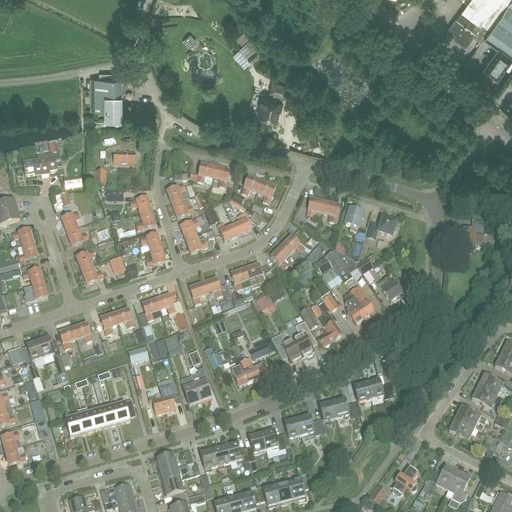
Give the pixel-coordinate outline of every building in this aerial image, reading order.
[(511,57),(511,0),(470,0),(446,33),(465,46),(472,36),(481,42),(475,50),(481,53),(489,42),(498,48),(484,68),(497,78),(511,58),(511,57)] [(245,37),(252,32),(248,26),(241,32),(245,37)] [(239,48),(252,63),(253,62),(256,64),(262,59),(259,55),(262,52),(258,47),(257,47),(249,39),(239,48)] [(121,79),(91,80),(91,112),(105,112),(105,121),(121,121),(121,96),(121,79)] [(260,108),(258,117),(259,117),(259,118),(259,119),(260,120),(260,121),(261,121),(262,121),(262,122),(263,122),(264,122),(265,121),(266,121),(266,120),(267,120),(267,119),(275,121),(278,111),(279,111),(282,100),(283,96),(284,97),(287,85),(272,81),(268,93),(274,95),(273,98),(272,100),(262,97),(259,108),(260,108)] [(317,145),(312,128),(298,132),(304,149),(317,145)] [(57,174),(56,169),(61,168),(58,143),(48,144),(50,156),(46,156),(46,160),(23,163),(25,178),(40,176),(41,179),(49,178),(49,174),(56,173),(57,174)] [(109,167),(114,167),(114,168),(134,169),(134,165),(136,163),(136,160),(134,159),(134,156),(114,155),(114,153),(112,153),(112,152),(108,152),(107,153),(106,153),(105,162),(109,162),(109,167)] [(212,181),(215,169),(200,166),(198,177),(197,183),(203,185),(211,187),(212,181)] [(229,173),(215,169),(212,181),(220,182),(219,189),(225,190),(226,184),(229,173)] [(106,173),(88,173),(88,190),(106,190),(106,173)] [(257,195),(261,184),(247,179),(243,189),(241,195),(247,197),(249,191),(257,195)] [(65,191),(73,190),(71,180),(63,181),(65,191)] [(275,189),(261,184),(257,195),(265,198),(263,204),(268,206),(271,200),(275,189)] [(172,206),(182,202),(179,195),(185,192),(183,186),(177,189),(177,188),(166,192),(172,206)] [(123,191),(107,191),(107,203),(123,203),(123,191)] [(52,204),(55,213),(63,211),(61,207),(63,206),(64,209),(70,206),(69,204),(75,202),(72,194),(68,196),(67,192),(60,194),(61,198),(60,199),(59,194),(52,196),(55,203),(52,204)] [(198,195),(202,203),(205,204),(207,197),(198,195)] [(203,209),(197,196),(193,198),(199,211),(203,209)] [(140,216),(151,213),(147,199),(136,202),(130,204),(131,210),(137,208),(140,216)] [(0,216),(17,212),(14,201),(0,205),(0,216)] [(247,209),(231,201),(229,205),(244,213),(247,209)] [(322,216),(325,204),(310,201),(307,212),(308,212),(306,218),(312,219),(314,214),(322,216)] [(182,202),(172,206),(177,220),(188,216),(193,213),(191,208),(185,210),(182,202)] [(222,206),(229,220),(233,218),(226,204),(222,206)] [(263,208),(254,204),(251,210),(260,214),(263,208)] [(325,204),(322,216),(330,218),(329,224),(335,225),(336,219),(337,219),(339,208),(325,204)] [(193,213),(190,215),(191,218),(204,213),(203,209),(199,211),(193,213)] [(361,252),(364,241),(366,232),(358,230),(363,214),(350,210),(345,226),(351,228),(350,233),(356,235),(350,260),(356,264),(358,263),(361,252)] [(210,225),(218,222),(213,211),(205,214),(210,225)] [(0,227),(20,222),(17,212),(0,216),(0,227)] [(151,213),(140,216),(142,224),(136,226),(137,232),(144,230),(144,231),(155,228),(151,213)] [(66,234),(77,230),(74,222),(80,220),(77,214),(72,216),(61,220),(66,234)] [(233,227),(237,238),(251,231),(247,221),(246,221),(243,215),(238,218),(240,224),(233,227)] [(397,223),(381,218),(379,226),(371,224),(366,239),(374,242),(377,234),(392,239),(397,223)] [(185,241),(196,237),(193,230),(199,227),(196,222),(191,224),(190,223),(180,227),(185,241)] [(303,229),(314,236),(317,231),(306,224),(303,229)] [(458,249),(473,250),(473,245),(482,246),(483,236),(486,236),(487,225),(472,224),(472,230),(474,230),(474,232),(460,231),(458,249)] [(237,238),(233,227),(225,231),(223,225),(217,227),(219,233),(224,244),(237,238)] [(118,242),(131,238),(136,236),(135,231),(123,234),(122,230),(117,231),(116,227),(112,229),(113,232),(115,232),(118,242)] [(77,230),(66,234),(72,248),(82,244),(82,243),(88,241),(86,235),(80,238),(77,230)] [(84,249),(110,239),(107,230),(97,234),(96,232),(89,234),(91,241),(82,244),(84,249)] [(22,248),(33,245),(29,231),(18,234),(12,236),(13,242),(19,240),(22,248)] [(331,236),(327,231),(322,234),(327,240),(331,236)] [(213,235),(212,232),(205,235),(209,244),(217,240),(214,234),(213,235)] [(149,253),(161,250),(157,235),(145,238),(146,239),(140,241),(141,246),(147,245),(149,253)] [(131,238),(118,242),(116,243),(117,249),(137,244),(136,237),(131,238)] [(196,237),(185,241),(191,255),(201,251),(207,249),(205,243),(199,245),(196,237)] [(511,241),(506,237),(493,254),(501,260),(511,244),(511,241)] [(281,248),(289,256),(295,250),(300,255),(304,250),(300,246),(292,238),(281,248)] [(112,240),(97,245),(99,252),(114,247),(112,240)] [(347,250),(350,246),(342,240),(339,244),(347,250)] [(33,245),(22,248),(24,256),(18,258),(19,264),(25,262),(25,263),(37,260),(33,245)] [(132,246),(125,249),(129,256),(135,253),(132,246)] [(289,256),(281,248),(270,259),(278,267),(279,267),(283,271),(287,267),(283,262),(289,256)] [(161,250),(149,253),(144,254),(146,262),(146,263),(147,269),(153,267),(153,268),(165,264),(161,250)] [(356,264),(350,260),(336,251),(326,258),(337,275),(343,284),(352,279),(354,281),(361,277),(356,270),(355,268),(357,265),(356,264)] [(81,272),(92,268),(89,260),(95,258),(92,252),(87,255),(87,254),(76,258),(81,272)] [(304,262),(310,267),(318,259),(313,253),(304,262)] [(120,258),(113,261),(118,275),(125,272),(120,258)] [(332,270),(324,259),(314,266),(321,277),(332,270)] [(0,275),(17,271),(20,270),(17,261),(1,266),(0,260),(0,275)] [(367,261),(355,268),(356,270),(361,277),(373,269),(367,261)] [(258,266),(244,271),(250,288),(258,285),(264,283),(262,277),(258,266)] [(137,279),(133,267),(127,269),(131,281),(137,279)] [(92,268),(81,272),(86,286),(97,282),(103,280),(101,274),(95,276),(92,268)] [(32,288),(43,285),(39,270),(28,273),(28,274),(22,275),(24,281),(30,280),(32,288)] [(17,271),(0,275),(0,295),(6,294),(2,279),(18,275),(17,271)] [(250,288),(244,271),(230,276),(234,287),(234,286),(236,293),(242,291),(250,288)] [(342,283),(338,278),(337,278),(332,271),(322,278),(330,291),(342,283)] [(377,285),(390,303),(402,295),(394,283),(392,284),(388,278),(377,285)] [(203,285),(206,296),(214,293),(216,299),(222,297),(220,291),(221,291),(217,280),(203,285)] [(43,285),(32,288),(23,290),(25,298),(23,298),(25,305),(35,302),(47,299),(43,285)] [(206,296),(203,285),(189,290),(192,301),(193,301),(195,307),(201,305),(199,299),(206,296)] [(11,308),(21,306),(17,288),(8,290),(11,308)] [(270,297),(274,304),(286,296),(282,289),(270,297)] [(357,315),(362,323),(375,314),(366,302),(365,303),(361,297),(362,296),(357,289),(349,294),(354,302),(354,301),(358,308),(360,308),(362,311),(357,315)] [(230,297),(234,308),(244,305),(241,296),(238,297),(237,294),(230,297)] [(320,299),(330,314),(338,309),(328,294),(320,299)] [(255,302),(261,313),(273,306),(267,296),(255,302)] [(155,302),(159,313),(167,310),(169,316),(175,314),(173,308),(169,297),(155,302)] [(354,301),(354,302),(352,303),(356,309),(350,314),(349,312),(347,313),(348,315),(347,315),(356,327),(362,323),(357,315),(362,311),(360,308),(358,308),(354,301)] [(159,313),(155,302),(141,307),(145,318),(146,317),(147,323),(152,322),(153,321),(151,315),(159,313)] [(342,313),(349,310),(345,303),(338,306),(342,313)] [(213,316),(221,314),(219,308),(215,309),(215,307),(211,309),(213,316)] [(318,328),(308,310),(300,314),(310,332),(318,328)] [(128,311),(114,316),(118,327),(126,324),(128,330),(133,328),(132,322),(128,311)] [(118,327),(114,316),(100,321),(103,332),(104,332),(106,338),(112,336),(110,329),(118,327)] [(174,318),(179,332),(186,329),(182,316),(174,318)] [(326,320),(323,316),(317,320),(324,331),(321,332),(323,334),(324,337),(318,341),(323,349),(333,342),(329,335),(332,333),(328,327),(331,324),(328,320),(326,320)] [(329,335),(333,342),(334,342),(343,337),(334,324),(337,322),(332,316),(330,317),(329,316),(325,318),(324,316),(323,316),(326,320),(328,320),(331,324),(328,327),(332,333),(329,335)] [(154,322),(147,324),(150,333),(156,331),(154,322)] [(214,326),(218,336),(228,331),(225,322),(214,326)] [(300,338),(292,341),(302,360),(306,357),(308,359),(312,356),(312,354),(313,354),(307,342),(312,339),(304,324),(295,329),(300,338)] [(72,330),(76,341),(84,339),(86,344),(92,342),(90,337),(90,336),(86,326),(72,330)] [(76,341),(72,330),(58,335),(62,346),(64,352),(70,350),(68,344),(76,341)] [(248,330),(242,333),(246,340),(252,337),(248,330)] [(243,337),(241,331),(235,333),(238,339),(243,337)] [(302,360),(292,341),(285,345),(280,336),(271,341),(279,356),(284,354),(290,366),(302,360)] [(179,349),(176,337),(163,342),(167,353),(179,349)] [(37,343),(43,360),(54,356),(48,339),(37,343)] [(252,362),(270,355),(266,345),(270,343),(268,339),(252,346),(255,351),(249,353),(252,362)] [(101,344),(105,356),(111,354),(111,353),(117,351),(115,344),(109,346),(107,342),(101,344)] [(43,360),(37,343),(26,347),(31,364),(43,360)] [(148,346),(153,362),(167,359),(162,343),(148,346)] [(511,346),(507,344),(501,356),(511,361),(511,346)] [(94,348),(97,357),(103,355),(100,346),(94,348)] [(131,365),(149,361),(146,349),(128,353),(131,365)] [(64,352),(68,367),(75,365),(70,350),(64,352)] [(188,356),(193,368),(201,364),(197,353),(194,354),(193,351),(188,353),(189,356),(188,356)] [(14,354),(17,366),(25,364),(21,352),(14,354)] [(223,352),(207,359),(212,371),(213,371),(214,373),(220,371),(219,368),(228,364),(223,352)] [(511,361),(501,356),(495,369),(511,377),(511,361)] [(53,359),(59,378),(66,376),(60,357),(53,359)] [(244,362),(253,383),(267,377),(262,366),(253,370),(249,360),(244,362)] [(253,383),(244,362),(239,364),(235,366),(236,369),(231,372),(234,378),(239,389),(253,383)] [(32,381),(33,381),(39,379),(35,365),(28,368),(32,381)] [(190,378),(193,387),(199,404),(210,400),(204,383),(208,382),(203,370),(197,373),(198,375),(190,378)] [(478,389),(497,398),(503,385),(485,376),(478,389)] [(50,380),(43,382),(45,390),(53,388),(50,380)] [(366,386),(371,402),(383,399),(384,402),(390,400),(386,386),(380,388),(379,382),(378,382),(378,380),(372,382),(372,384),(366,386)] [(199,404),(193,387),(188,389),(186,381),(180,383),(189,407),(199,404)] [(358,404),(353,406),(356,419),(362,418),(358,405),(371,402),(366,386),(361,387),(360,385),(354,387),(354,389),(353,389),(358,404)] [(161,400),(166,415),(176,412),(174,404),(176,404),(173,389),(159,393),(161,400)] [(497,398),(478,389),(472,401),(491,410),(497,398)] [(46,404),(53,401),(50,394),(43,397),(46,404)] [(0,412),(5,412),(3,404),(9,402),(7,396),(1,398),(1,397),(0,397),(0,412)] [(161,400),(156,401),(155,397),(148,399),(150,405),(152,405),(155,418),(166,415),(161,400)] [(337,403),(333,405),(337,421),(349,418),(350,421),(356,419),(353,406),(346,407),(344,402),(343,400),(337,401),(337,403)] [(131,403),(112,408),(117,426),(129,423),(128,420),(135,418),(131,403)] [(337,421),(333,405),(326,406),(325,404),(319,406),(320,408),(319,408),(323,421),(317,423),(320,437),(327,435),(324,425),(337,421)] [(117,426),(112,408),(101,412),(106,429),(117,426)] [(461,408),(455,421),(474,430),(480,418),(461,408)] [(5,412),(0,412),(0,428),(9,426),(9,425),(15,424),(13,418),(7,420),(5,412)] [(106,429),(101,412),(89,415),(94,433),(106,429)] [(89,415),(78,418),(83,436),(94,433),(89,415)] [(499,415),(497,420),(508,426),(511,420),(499,415)] [(302,420),(297,421),(301,438),(314,435),(315,438),(320,437),(317,423),(311,424),(309,418),(308,416),(302,418),(302,420)] [(83,436),(78,418),(66,421),(71,439),(83,436)] [(508,426),(497,420),(494,425),(506,431),(508,426)] [(301,438),(297,421),(291,423),(290,421),(284,423),(285,424),(284,425),(287,435),(281,437),(284,451),(291,449),(289,442),(301,438)] [(474,430),(455,421),(449,433),(467,443),(474,430)] [(38,430),(47,428),(46,422),(37,424),(38,430)] [(267,434),(261,436),(265,453),(278,449),(279,453),(284,451),(281,437),(276,438),(274,433),(273,433),(273,431),(266,433),(267,434)] [(5,453),(16,450),(14,442),(20,440),(18,434),(12,436),(1,439),(5,453)] [(265,453),(261,436),(255,437),(255,436),(249,437),(249,439),(251,448),(245,450),(248,464),(255,462),(254,456),(265,453)] [(500,443),(501,441),(495,438),(491,446),(485,443),(482,450),(488,453),(484,461),(489,464),(493,454),(494,454),(500,443)] [(49,440),(43,441),(46,455),(52,453),(49,440)] [(505,445),(500,443),(494,454),(499,457),(505,445)] [(231,447),(225,449),(229,466),(242,462),(243,466),(248,464),(245,450),(239,451),(238,446),(237,446),(236,444),(230,445),(231,447)] [(214,452),(213,452),(217,469),(229,466),(225,449),(220,450),(219,448),(213,450),(214,452)] [(18,458),(16,450),(5,453),(9,468),(20,464),(26,462),(24,456),(18,458)] [(217,469),(213,452),(207,454),(206,452),(200,453),(201,455),(200,455),(205,473),(217,469)] [(184,454),(187,467),(193,465),(190,453),(184,454)] [(160,474),(176,470),(173,457),(156,462),(154,463),(156,469),(158,468),(160,474)] [(496,467),(506,472),(509,466),(499,461),(496,467)] [(448,493),(457,474),(445,468),(435,487),(448,493)] [(176,470),(160,474),(161,481),(159,481),(161,487),(180,482),(176,470)] [(409,494),(410,493),(411,494),(412,494),(413,494),(414,494),(414,493),(415,493),(415,492),(416,492),(416,491),(416,490),(416,489),(416,488),(415,488),(415,487),(414,487),(415,486),(412,483),(416,478),(407,471),(403,477),(401,476),(395,484),(392,488),(394,490),(393,491),(402,497),(405,492),(409,494)] [(426,472),(421,479),(426,482),(431,475),(426,472)] [(469,480),(457,474),(448,493),(453,496),(451,500),(458,504),(463,503),(466,498),(462,495),(469,480)] [(204,491),(210,489),(206,477),(200,478),(204,491)] [(309,492),(305,478),(292,481),(293,484),(300,482),(303,493),(309,492)] [(473,498),(476,499),(479,500),(488,480),(483,478),(473,498)] [(183,494),(180,482),(161,487),(163,487),(165,493),(162,493),(164,499),(166,499),(172,498),(174,504),(188,500),(191,499),(189,493),(183,494)] [(293,484),(287,485),(292,502),(298,501),(299,502),(305,501),(304,499),(305,499),(303,493),(300,482),(293,484)] [(430,497),(436,487),(430,484),(425,494),(430,497)] [(92,493),(101,490),(100,485),(90,487),(92,493)] [(292,502),(287,485),(275,489),(280,507),(287,506),(286,504),(292,502)] [(117,505),(133,501),(129,487),(114,491),(114,490),(107,492),(108,496),(114,494),(117,504),(117,505)] [(378,507),(387,495),(377,488),(368,500),(378,507)] [(213,501),(210,489),(204,491),(206,502),(213,501)] [(280,507),(275,489),(263,492),(262,489),(256,490),(260,504),(265,503),(267,509),(268,509),(268,511),(274,509),(274,507),(280,506),(280,507)] [(251,495),(238,499),(241,511),(255,511),(254,506),(260,504),(256,490),(250,492),(251,495)] [(109,504),(106,492),(100,493),(103,505),(109,504)] [(490,507),(494,508),(501,511),(511,511),(511,501),(500,496),(496,494),(490,507)] [(204,502),(202,496),(195,498),(197,504),(204,502)] [(465,511),(472,500),(466,498),(459,511),(465,511)] [(472,500),(465,511),(501,511),(494,508),(492,511),(471,511),(473,510),(471,509),(476,499),(473,498),(472,500)] [(93,511),(93,508),(87,509),(84,499),(68,503),(70,511),(93,511)] [(241,511),(238,499),(226,502),(228,511),(241,511)] [(188,500),(174,504),(175,509),(169,511),(170,511),(168,511),(167,511),(190,511),(191,511),(189,506),(188,500)] [(117,505),(117,504),(111,505),(104,507),(105,511),(118,508),(119,511),(135,511),(133,501),(117,505)] [(228,511),(226,502),(216,505),(213,505),(215,511),(228,511)]
